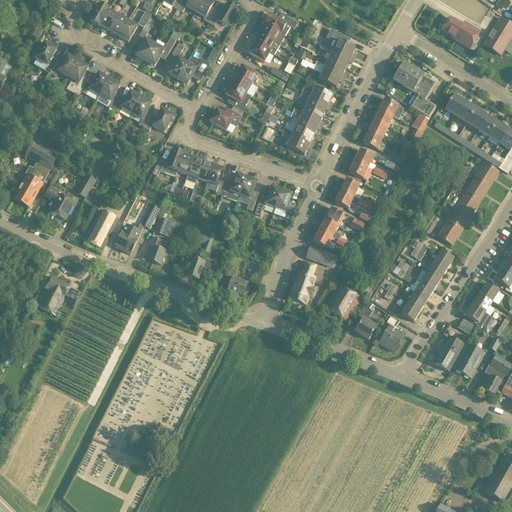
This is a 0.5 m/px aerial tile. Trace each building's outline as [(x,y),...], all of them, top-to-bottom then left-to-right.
[(133,0),(130,5),(136,8),(139,3),(133,0)] [(163,0),(162,3),(176,12),(182,0),(163,0)] [(182,0),(176,12),(182,15),(185,8),(195,14),(202,0),(182,0)] [(211,0),(202,0),(195,14),(204,19),(203,22),(208,25),(214,14),(209,11),(214,2),(211,0)] [(99,28),(108,12),(110,9),(103,5),(101,8),(98,6),(89,23),(99,28)] [(214,14),(208,25),(214,28),(217,23),(227,29),(237,11),(233,9),(232,7),(230,6),(228,6),(226,5),(219,17),(214,14)] [(117,17),(108,12),(99,28),(99,27),(109,33),(117,17)] [(143,30),(150,17),(144,13),(137,26),(143,30)] [(119,14),(117,17),(109,33),(118,38),(127,23),(123,21),(125,17),(119,14)] [(263,26),(264,27),(284,38),(290,29),(293,31),(297,24),(287,18),(283,25),(269,17),(263,26)] [(453,40),(469,50),(479,33),(463,23),(461,27),(449,19),(441,31),(453,39),(453,40)] [(511,53),(511,26),(502,20),(494,34),(492,32),(483,46),(500,57),(504,51),(511,56),(511,53)] [(127,23),(118,38),(128,44),(136,28),(127,23)] [(35,48),(44,30),(35,26),(26,44),(35,48)] [(264,27),(259,36),(279,48),(284,38),(264,27)] [(141,61),(144,62),(153,46),(144,41),(147,35),(142,32),(136,43),(141,46),(134,57),(137,58),(137,60),(140,62),(141,61)] [(335,32),(331,39),(337,42),(333,52),(353,61),(355,57),(352,56),(355,50),(344,44),(347,38),(335,32)] [(254,46),(269,54),(273,57),(279,48),(259,36),(254,46)] [(163,52),(153,46),(144,62),(146,64),(147,65),(150,67),(151,66),(154,68),(160,57),(165,60),(176,42),(170,39),(163,52)] [(310,41),(305,39),(302,46),(307,48),(310,41)] [(216,42),(212,48),(218,51),(221,45),(216,42)] [(48,75),(55,64),(50,61),(56,51),(53,49),(53,48),(50,46),(49,47),(44,44),(34,60),(46,67),(43,72),(48,75)] [(174,80),(177,81),(186,65),(177,60),(183,49),(177,46),(168,62),(173,65),(167,76),(170,77),(170,79),(173,80),(174,80)] [(263,64),(269,54),(254,46),(248,55),(263,64)] [(328,61),(346,69),(349,63),(351,64),(353,61),(333,52),(331,56),(328,61)] [(60,67),(55,64),(48,75),(54,78),(57,73),(67,79),(77,63),(66,57),(60,67)] [(182,86),(184,85),(186,87),(193,75),(202,80),(210,66),(202,60),(199,65),(189,59),(186,65),(177,81),(179,83),(179,84),(182,86)] [(294,69),(297,63),(290,59),(287,65),(294,69)] [(0,87),(11,69),(5,66),(6,65),(0,61),(0,87)] [(317,63),(315,67),(343,81),(345,77),(343,75),(346,69),(328,61),(325,67),(317,63)] [(78,97),(80,94),(87,82),(82,79),(87,69),(77,63),(67,79),(78,85),(73,94),(78,97)] [(393,82),(417,98),(411,109),(428,120),(436,108),(425,101),(436,85),(404,64),(403,65),(405,66),(395,82),(393,81),(393,82)] [(341,85),(343,81),(315,67),(313,71),(321,75),(319,81),(336,90),(339,84),(341,85)] [(241,68),(235,77),(251,86),(256,77),(241,68)] [(288,78),(273,69),(270,74),(286,83),(288,78)] [(92,85),(87,82),(80,94),(85,97),(88,91),(99,97),(108,81),(97,75),(92,85)] [(235,77),(230,87),(245,96),(251,86),(235,77)] [(96,103),(111,112),(118,100),(113,97),(119,87),(108,81),(99,97),(96,103)] [(250,98),(245,96),(230,87),(224,96),(245,108),(250,98)] [(310,99),(330,109),(332,105),(330,104),(332,98),(315,89),(312,95),(310,99)] [(123,103),(118,100),(111,112),(117,115),(120,110),(130,116),(140,99),(129,93),(123,103)] [(444,111),(456,118),(465,104),(454,97),(454,96),(451,101),(448,106),(444,111)] [(138,127),(143,130),(150,118),(145,115),(150,105),(140,99),(130,116),(141,122),(138,127)] [(305,109),(323,117),(326,111),(328,112),(330,109),(310,99),(308,103),(305,109)] [(269,101),(266,106),(273,110),(274,108),(272,107),(274,104),(269,101)] [(383,101),(378,112),(396,122),(397,122),(402,111),(383,101)] [(465,104),(456,118),(466,125),(476,111),(465,104)] [(264,115),(269,118),(273,111),(267,108),(264,115)] [(301,119),(321,128),(323,124),(320,123),(323,117),(305,109),(303,115),(301,119)] [(150,118),(143,130),(148,133),(151,128),(163,134),(168,125),(170,125),(172,122),(171,120),(172,118),(161,111),(155,121),(150,118)] [(466,125),(477,132),(486,117),(476,111),(466,125)] [(235,128),(240,119),(228,112),(225,117),(216,112),(209,124),(225,133),(230,125),(235,128)] [(378,112),(373,123),(387,130),(390,124),(394,127),(396,122),(378,112)] [(415,130),(421,133),(428,121),(422,117),(415,130)] [(477,132),(488,139),(497,124),(486,117),(477,132)] [(296,128),(314,137),(317,131),(319,132),(321,128),(301,119),(296,128)] [(373,123),(367,134),(381,141),(387,130),(373,123)] [(434,128),(441,133),(444,128),(437,123),(434,128)] [(288,124),(283,134),(289,137),(291,138),(311,148),(313,144),(311,143),(314,137),(296,128),(288,124)] [(491,147),(496,150),(508,131),(497,124),(488,139),(494,142),(491,147)] [(416,140),(421,133),(415,130),(410,137),(416,140)] [(504,149),(510,153),(511,150),(511,148),(511,133),(508,131),(496,150),(501,153),(504,149)] [(117,140),(123,143),(126,137),(121,133),(117,140)] [(448,137),(455,142),(458,137),(451,133),(448,137)] [(376,152),(381,141),(367,134),(362,145),(376,152)] [(458,137),(455,142),(463,147),(466,142),(458,137)] [(310,152),(311,148),(291,138),(287,148),(304,157),(307,151),(310,152)] [(407,142),(403,150),(409,153),(413,146),(407,142)] [(25,157),(36,164),(50,171),(55,174),(65,158),(44,146),(43,148),(33,143),(25,157)] [(470,151),(477,156),(480,151),(473,146),(470,151)] [(401,166),(404,161),(409,153),(403,150),(398,158),(396,157),(393,161),(401,166)] [(480,151),(477,156),(484,161),(487,156),(480,151)] [(175,178),(176,173),(182,157),(183,157),(183,156),(172,152),(167,168),(164,167),(160,173),(175,178)] [(353,163),(367,169),(372,158),(359,152),(353,163)] [(176,173),(186,177),(192,160),(183,157),(182,157),(176,173)] [(164,167),(166,163),(161,160),(155,170),(159,173),(160,173),(164,167)] [(195,185),(197,181),(203,164),(192,160),(186,177),(187,177),(186,182),(195,185)] [(494,160),(491,165),(499,170),(502,165),(494,160)] [(502,165),(510,170),(511,168),(511,164),(505,160),(504,162),(502,165)] [(387,161),(384,167),(393,171),(396,166),(387,161)] [(362,180),(367,169),(353,163),(348,174),(362,180)] [(29,209),(42,185),(50,171),(36,164),(33,170),(30,169),(13,200),(29,209)] [(213,168),(203,164),(197,181),(207,185),(213,168)] [(474,179),(487,187),(488,187),(493,178),(495,179),(498,173),(484,164),(474,179)] [(499,170),(507,175),(510,170),(502,165),(499,170)] [(215,196),(220,198),(225,186),(219,184),(223,172),(213,168),(207,185),(217,188),(215,196)] [(372,175),(378,178),(381,172),(375,169),(372,175)] [(388,175),(381,172),(378,178),(385,181),(388,175)] [(220,198),(236,204),(245,179),(242,178),(241,177),(238,175),(236,176),(235,176),(230,188),(225,186),(220,198)] [(76,195),(85,200),(95,182),(86,177),(76,195)] [(249,181),(245,179),(236,204),(247,207),(246,211),(251,213),(257,197),(251,195),(256,183),(254,183),(254,181),(250,180),(249,181)] [(474,179),(465,194),(478,202),(484,193),(485,194),(489,188),(488,187),(487,187),(474,179)] [(339,192),(353,199),(358,188),(345,181),(339,192)] [(172,186),(170,193),(179,196),(181,191),(175,189),(176,187),(172,186)] [(55,203),(50,213),(65,220),(73,204),(58,196),(60,192),(51,188),(45,198),(55,203)] [(264,206),(274,210),(281,192),(277,191),(276,189),(273,188),(271,189),(270,188),(266,201),(260,199),(254,216),(260,218),(264,206)] [(281,192),(274,210),(272,216),(287,221),(290,214),(285,213),(291,196),(290,195),(289,194),(286,193),(284,193),(281,192)] [(347,210),(353,199),(339,192),(334,203),(347,210)] [(465,194),(456,208),(469,217),(469,216),(475,208),(476,209),(480,203),(478,202),(465,194)] [(196,197),(193,204),(200,206),(202,199),(196,197)] [(98,210),(101,205),(91,199),(87,204),(98,210)] [(357,205),(364,208),(366,202),(360,199),(357,205)] [(373,205),(366,202),(364,208),(370,211),(373,205)] [(152,205),(140,226),(144,228),(149,231),(160,209),(152,205)] [(456,208),(447,223),(460,231),(465,222),(467,223),(471,217),(469,216),(469,217),(456,208)] [(325,221),(338,228),(344,217),(330,210),(325,221)] [(100,211),(84,241),(103,251),(118,221),(100,211)] [(371,218),(362,213),(359,219),(368,224),(371,218)] [(171,239),(175,225),(159,219),(154,233),(171,239)] [(364,225),(355,220),(351,228),(360,233),(364,225)] [(325,221),(319,231),(332,239),(337,241),(336,244),(342,248),(345,242),(339,238),(340,236),(335,233),(338,228),(325,221)] [(461,232),(460,231),(447,223),(437,238),(452,247),(451,246),(456,237),(458,238),(461,232)] [(129,256),(144,228),(140,226),(136,232),(126,226),(115,247),(122,250),(122,252),(129,256)] [(268,226),(267,231),(266,232),(282,237),(284,231),(268,226)] [(326,249),(332,239),(319,231),(313,242),(326,249)] [(205,245),(203,253),(208,254),(214,237),(209,235),(209,236),(201,233),(198,243),(205,245)] [(152,248),(147,262),(161,267),(166,252),(160,250),(163,241),(152,237),(149,247),(152,248)] [(413,241),(409,247),(414,250),(418,244),(413,241)] [(342,248),(349,251),(352,245),(345,242),(342,248)] [(418,244),(415,250),(419,253),(423,247),(418,244)] [(306,259),(333,269),(337,259),(310,249),(306,259)] [(411,256),(415,259),(419,253),(415,250),(411,256)] [(434,263),(446,271),(453,260),(441,252),(434,263)] [(199,281),(202,273),(207,275),(212,262),(197,257),(195,260),(192,259),(186,276),(199,281)] [(224,285),(229,287),(227,291),(243,297),(247,286),(234,281),(241,261),(231,258),(224,277),(226,278),(224,285)] [(501,270),(511,277),(511,261),(508,259),(501,270)] [(244,270),(255,275),(258,269),(248,263),(244,270)] [(434,263),(427,273),(440,281),(446,271),(434,263)] [(312,299),(316,290),(311,288),(315,279),(311,278),(315,267),(306,264),(302,275),(299,274),(289,301),(294,303),(293,305),(299,307),(300,305),(305,307),(308,298),(312,299)] [(405,265),(401,271),(406,274),(409,268),(405,265)] [(402,280),(409,284),(412,279),(405,275),(406,274),(401,271),(396,268),(392,273),(398,277),(398,278),(402,280)] [(494,281),(509,291),(511,285),(511,277),(501,270),(494,281)] [(427,273),(421,284),(433,292),(440,281),(427,273)] [(45,289),(37,307),(56,317),(70,288),(50,277),(44,289),(45,289)] [(368,301),(374,291),(379,282),(370,277),(365,286),(362,285),(357,294),(368,301)] [(421,284),(414,294),(426,302),(433,292),(421,284)] [(486,285),(479,296),(492,304),(498,293),(486,285)] [(340,287),(326,310),(346,322),(360,299),(340,287)] [(384,298),(388,301),(392,295),(388,292),(388,293),(380,288),(377,293),(385,298),(384,298)] [(414,294),(407,305),(420,313),(426,302),(414,294)] [(485,315),(485,314),(492,304),(479,296),(472,307),(485,315)] [(413,323),(420,313),(407,305),(403,302),(399,309),(403,311),(400,315),(413,323)] [(372,312),(375,308),(368,304),(365,308),(372,312)] [(467,318),(465,323),(475,329),(476,327),(480,330),(488,317),(485,314),(485,315),(472,307),(466,317),(467,318)] [(368,342),(376,328),(370,324),(372,321),(369,318),(372,313),(372,312),(365,308),(364,308),(358,317),(363,321),(355,334),(368,342)] [(33,318),(31,323),(41,329),(44,324),(33,318)] [(391,318),(386,325),(390,327),(379,344),(393,353),(404,336),(397,332),(398,329),(396,328),(399,323),(391,318)] [(504,321),(500,327),(505,330),(507,327),(509,323),(504,321)] [(475,329),(465,323),(463,322),(458,329),(469,335),(471,336),(475,329)] [(509,328),(507,327),(505,330),(500,327),(497,333),(498,333),(495,338),(501,341),(504,337),(509,328)] [(447,339),(433,365),(448,373),(463,347),(447,339)] [(494,339),(488,349),(495,353),(501,342),(494,339)] [(467,346),(454,371),(470,380),(484,355),(467,346)] [(511,368),(511,366),(495,357),(489,367),(499,373),(495,380),(489,377),(482,391),(494,398),(501,383),(505,376),(507,377),(511,368)] [(511,373),(501,394),(511,399),(511,373)] [(144,442),(139,451),(145,455),(150,446),(144,442)] [(511,459),(506,456),(484,494),(502,504),(511,485),(511,459)]
